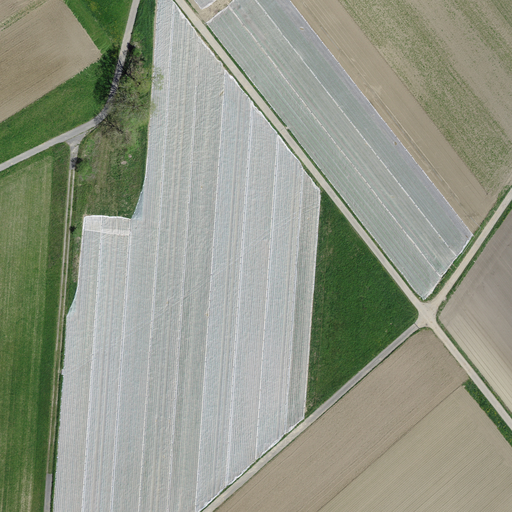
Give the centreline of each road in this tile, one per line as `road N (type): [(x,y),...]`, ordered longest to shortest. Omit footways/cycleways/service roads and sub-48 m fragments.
road 1 (track): [(181,0),(511,414)]
road 2 (track): [(203,511),(434,314),(511,199)]
road 3 (track): [(75,134),(44,382),(40,511)]
road 4 (track): [(0,170),(107,109),(136,0)]
